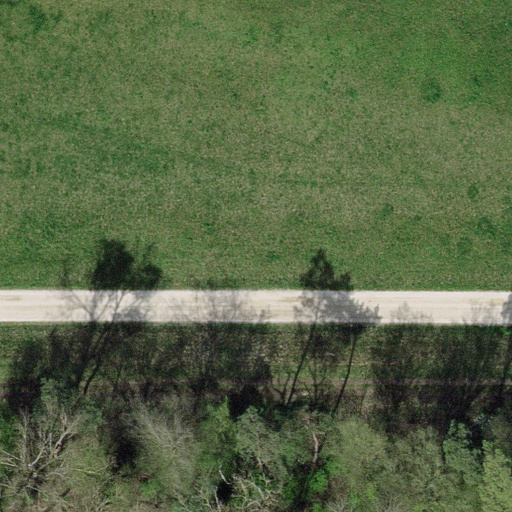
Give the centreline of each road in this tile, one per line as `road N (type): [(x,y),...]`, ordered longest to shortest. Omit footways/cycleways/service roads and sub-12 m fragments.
road 1 (track): [(0,396),(511,393)]
road 2 (track): [(0,305),(511,303)]
